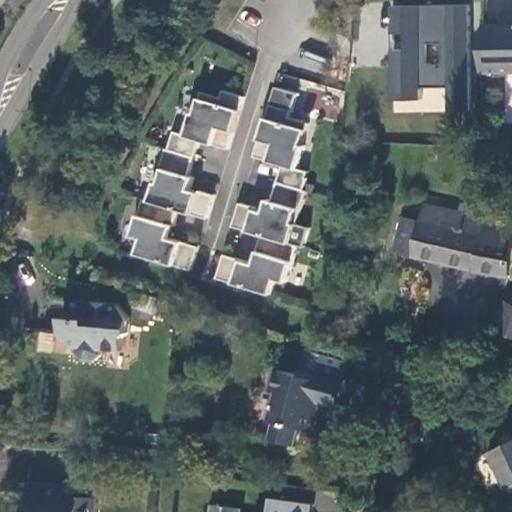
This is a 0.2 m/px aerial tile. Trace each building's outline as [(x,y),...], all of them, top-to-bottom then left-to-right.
[(469,113),(470,4),(394,4),(394,34),(407,34),(407,48),(396,49),(396,99),(423,99),(422,86),(450,86),(451,113),(469,113)] [(511,25),(486,24),(484,72),(511,73),(511,25)] [(215,145),(230,150),(246,97),(224,91),(222,98),(203,92),(197,114),(194,113),(187,136),(176,132),(170,150),(167,149),(157,183),(160,184),(155,202),(152,201),(152,202),(145,200),(134,236),(144,239),(139,254),(193,271),(201,247),(167,237),(171,225),(175,227),(180,211),(209,219),(216,196),(200,191),(200,192),(192,190),(195,178),(191,176),(203,136),(216,140),(215,145)] [(271,105),(255,157),(271,162),(272,157),(286,161),(273,201),(269,200),(265,212),(257,210),(257,208),(242,203),(234,227),(263,236),(258,252),(263,253),(259,265),(226,255),(219,278),(273,295),(278,280),(288,283),(299,246),(292,244),(292,243),(290,242),(295,225),(298,226),(308,191),(305,191),(309,179),(307,178),(309,172),(299,169),(306,146),(303,146),(310,124),(290,118),(293,112),(271,105)] [(424,223),(402,218),(398,238),(395,251),(473,270),(489,218),(428,205),(424,223)] [(511,267),(511,223),(489,218),(473,270),(509,278),(511,267)] [(165,303),(140,295),(135,308),(160,317),(165,303)] [(67,318),(65,335),(84,361),(95,362),(104,355),(105,350),(122,351),(124,339),(129,334),(130,319),(119,305),(115,305),(109,309),(96,308),(94,303),(73,300),(70,319),(67,318)] [(511,362),(511,306),(508,305),(488,353),(511,362)] [(391,347),(343,339),(342,349),(389,358),(391,347)] [(301,376),(277,368),(271,392),(277,394),(269,420),(276,422),(272,440),(302,449),(307,432),(311,433),(321,376),(303,371),(301,376)] [(345,384),(321,376),(311,433),(316,435),(322,418),(318,417),(321,406),(339,411),(345,384)] [(511,442),(487,455),(502,489),(511,491),(511,490),(511,442)] [(98,511),(100,500),(68,496),(68,488),(31,484),(28,505),(40,506),(39,511),(98,511)] [(297,511),(299,505),(273,500),(270,511),(244,511),(215,505),(214,511),(297,511)]
